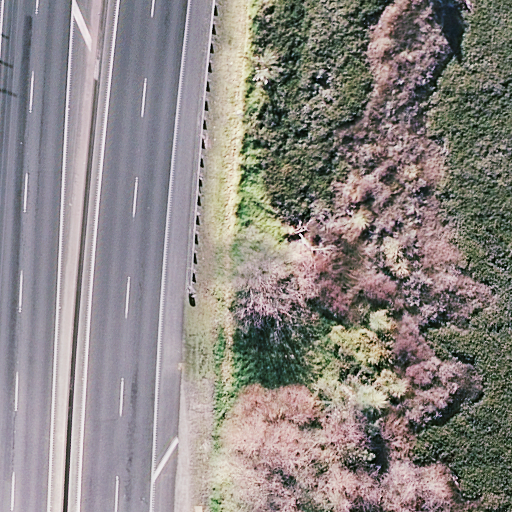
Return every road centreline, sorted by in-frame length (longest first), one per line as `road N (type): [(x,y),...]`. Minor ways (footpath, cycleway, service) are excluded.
road 1 (trunk): [(154,0),(125,511)]
road 2 (trunk): [(16,511),(43,0)]
